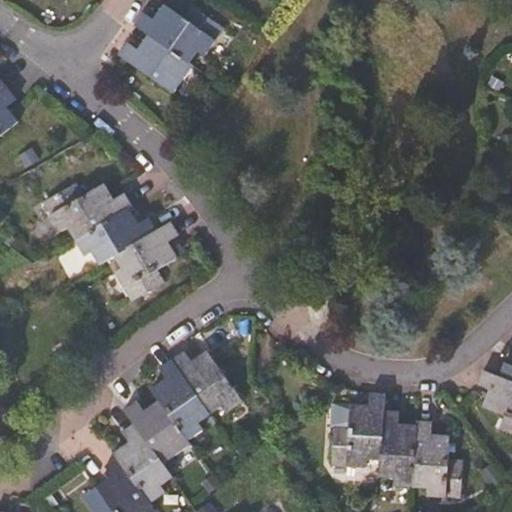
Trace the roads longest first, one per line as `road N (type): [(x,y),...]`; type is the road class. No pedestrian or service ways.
road 1 (residential): [(258,278),(125,353),(2,482)]
road 2 (residential): [(511,314),(453,363),(388,370),(351,360),(258,278)]
road 3 (residential): [(258,278),(175,162),(63,61)]
